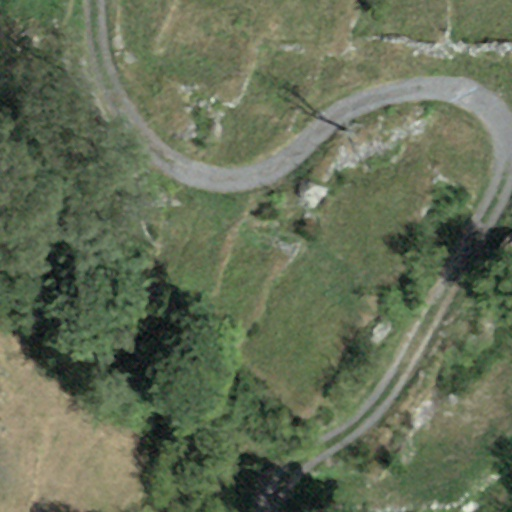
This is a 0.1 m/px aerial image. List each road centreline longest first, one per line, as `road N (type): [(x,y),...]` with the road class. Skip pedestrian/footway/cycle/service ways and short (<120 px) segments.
road 1 (track): [(117,0),(119,77),(193,181),(262,175),(388,91),(453,88),(504,101),(511,163)]
road 2 (track): [(511,166),(479,253),(421,357),(350,441),(281,469),(273,511)]
